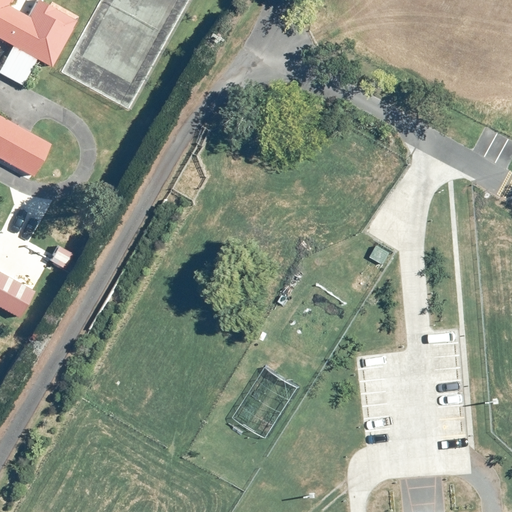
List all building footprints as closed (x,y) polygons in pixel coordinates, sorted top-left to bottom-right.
[(0,0),(0,40),(11,46),(0,67),(0,74),(21,85),(35,58),(51,66),(78,17),(45,0),(37,0),(29,16),(10,6),(12,0),(0,0)] [(0,165),(26,179),(44,145),(0,121),(0,165)] [(74,253),(57,243),(48,261),(65,270),(74,253)] [(33,289),(0,271),(0,307),(18,317),(33,289)] [(299,387),(266,367),(234,418),(267,438),(299,387)]
